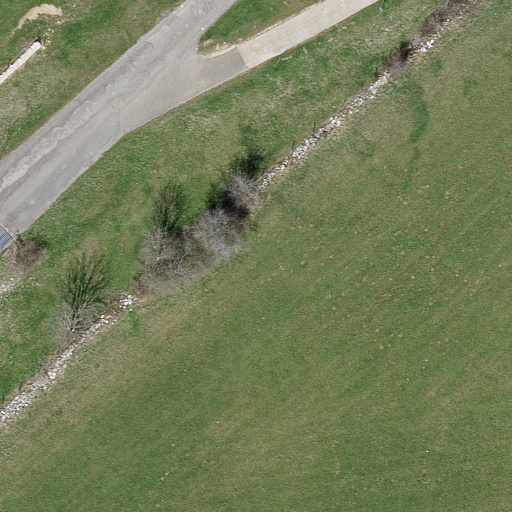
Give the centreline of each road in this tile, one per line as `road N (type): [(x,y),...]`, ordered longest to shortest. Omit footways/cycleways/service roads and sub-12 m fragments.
road 1 (residential): [(0,198),(216,0)]
road 2 (track): [(110,95),(172,83),(361,0)]
